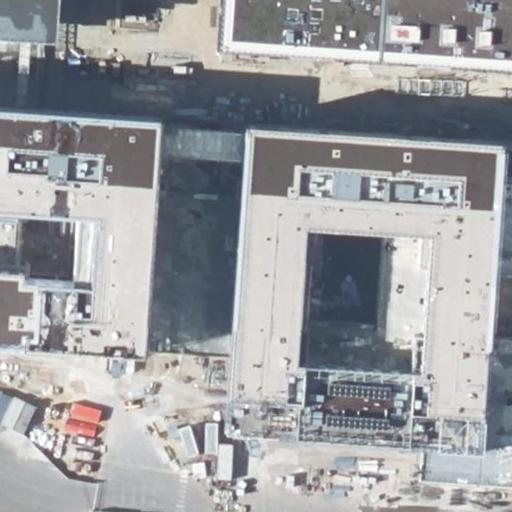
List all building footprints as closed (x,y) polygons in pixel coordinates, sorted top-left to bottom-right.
[(0,0),(0,36),(19,38),(31,38),(56,40),(58,0),(0,0)] [(511,0),(223,0),(220,48),(301,54),(332,56),(433,63),(450,64),(511,67),(511,0)] [(31,38),(19,38),(15,104),(27,105),(31,38)] [(332,56),(301,54),(297,125),(328,127),(332,56)] [(450,64),(433,63),(429,135),(446,136),(450,64)] [(158,127),(159,115),(27,105),(15,104),(0,103),(0,344),(144,355),(157,152),(158,127)] [(297,125),(243,121),(242,133),(240,157),(222,434),(420,447),(418,479),(511,485),(511,338),(489,337),(494,276),(511,277),(511,139),(504,139),(446,136),(429,135),(328,127),(297,125)] [(242,133),(158,127),(157,152),(240,157),(242,133)]
